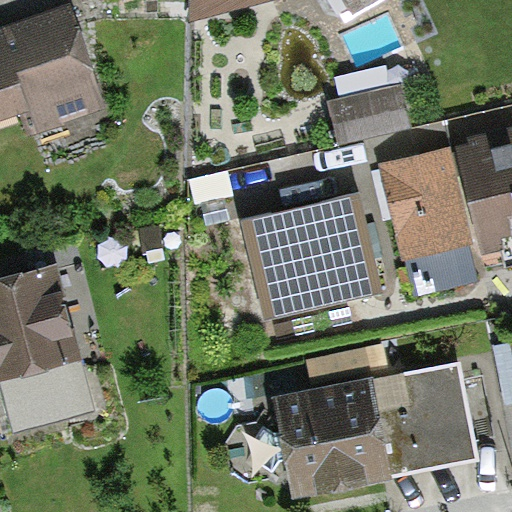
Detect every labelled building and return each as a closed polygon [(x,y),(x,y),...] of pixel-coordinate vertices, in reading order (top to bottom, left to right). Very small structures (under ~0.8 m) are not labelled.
[(200,0),(201,20),(241,0),(200,0)] [(379,0),(350,0),(358,12),(379,0)] [(0,117),(92,85),(66,12),(0,35),(0,117)] [(511,132),(463,143),(487,247),(511,241),(511,132)] [(446,151),(380,168),(405,265),(470,248),(446,151)] [(363,189),(237,217),(261,321),(387,293),(363,189)] [(89,363),(56,262),(0,279),(0,376),(7,374),(12,388),(89,363)] [(460,366),(282,405),(301,493),(479,454),(460,366)]
